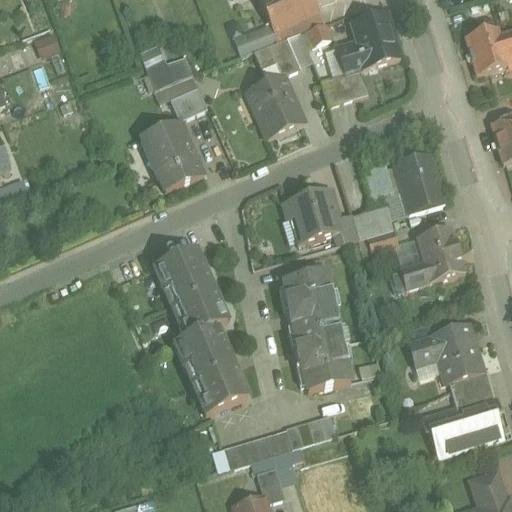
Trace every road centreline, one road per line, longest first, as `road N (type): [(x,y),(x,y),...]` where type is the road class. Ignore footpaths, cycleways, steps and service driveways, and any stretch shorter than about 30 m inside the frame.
road 1 (residential): [(443,95),(0,296)]
road 2 (unknown): [(224,194),(281,430)]
road 3 (residential): [(443,95),(486,233)]
